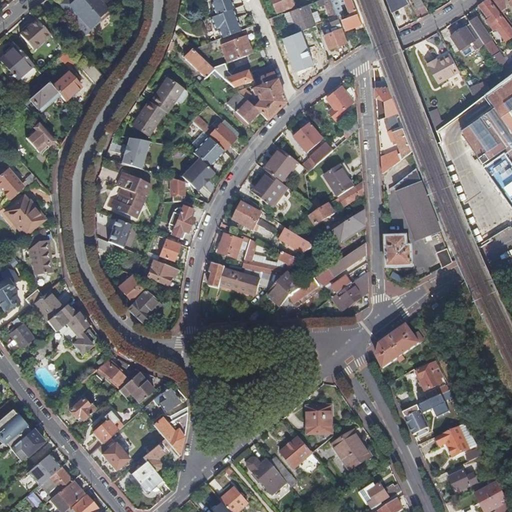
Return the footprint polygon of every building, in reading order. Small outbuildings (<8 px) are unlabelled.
[(67,0),(61,6),(85,34),(90,30),(91,31),(99,24),(101,26),(113,15),(98,0),(67,0)] [(232,10),(233,10),(229,0),(212,0),(213,3),(212,3),(217,16),(232,10)] [(272,0),(278,13),(296,6),(293,0),(272,0)] [(323,0),(318,2),(320,7),(325,5),(327,10),(328,10),(332,19),(339,17),(337,13),(332,0),(323,0)] [(332,0),(337,13),(341,11),(337,2),(343,0),(345,0),(350,12),(357,10),(353,0),(332,0)] [(387,0),(394,17),(400,15),(395,3),(393,3),(391,0),(387,0)] [(421,0),(413,0),(418,10),(425,6),(421,0)] [(506,5),(501,0),(492,0),(500,10),(506,5)] [(511,30),(489,1),(480,8),(489,20),(487,22),(496,33),(497,31),(507,43),(511,39),(511,30)] [(309,6),(291,12),(299,34),(317,27),(316,25),(309,6)] [(217,16),(211,18),(216,32),(219,31),(223,39),(240,32),(232,10),(217,16)] [(343,21),(347,31),(363,25),(357,10),(350,12),(352,18),(343,21)] [(331,51),(349,44),(339,17),(332,19),(335,26),(336,26),(339,31),(325,36),(331,51)] [(508,81),(511,77),(511,65),(509,67),(501,55),(492,42),(478,20),(471,24),(472,26),(481,40),(508,81)] [(52,36),(39,21),(22,37),(35,52),(52,36)] [(461,53),(481,40),(472,26),(452,39),(461,53)] [(299,34),(297,34),(301,45),(311,42),(311,41),(320,37),(317,27),(299,34)] [(221,47),(227,64),(252,54),(246,37),(221,47)] [(193,51),(200,57),(212,53),(209,44),(192,51),(193,51)] [(34,67),(17,48),(1,62),(19,82),(34,67)] [(322,67),(329,61),(325,49),(317,52),(322,67)] [(185,59),(206,79),(212,73),(214,71),(212,69),(200,57),(193,51),(185,59)] [(76,65),(67,55),(61,60),(70,70),(76,65)] [(305,55),(290,62),(298,77),(313,69),(305,55)] [(439,86),(461,74),(457,66),(452,57),(438,64),(437,62),(428,66),(439,86)] [(90,61),(81,69),(86,74),(97,86),(102,79),(104,77),(90,61)] [(263,86),(254,89),(259,102),(253,108),(259,114),(266,122),(285,103),(270,66),(258,71),(257,71),(263,86)] [(247,72),(224,80),(233,89),(238,87),(239,90),(252,85),(247,72)] [(62,97),(67,103),(82,88),(70,74),(54,89),(62,97)] [(497,109),(511,130),(511,77),(508,81),(488,95),(497,109)] [(167,80),(151,104),(164,114),(166,115),(183,91),(167,80)] [(50,84),(31,101),(40,111),(50,102),(53,105),(62,97),(54,89),(50,84)] [(471,91),(477,104),(485,98),(479,87),(471,91)] [(239,94),(246,102),(251,96),(244,90),(237,93),(239,94)] [(341,91),(328,102),(335,110),(330,115),(337,123),(344,118),(342,115),(355,104),(352,100),(355,98),(351,90),(345,95),(341,91)] [(239,94),(228,106),(235,113),(248,125),(259,114),(253,108),(246,102),(239,94)] [(149,137),(164,114),(151,104),(149,103),(133,127),(149,137)] [(414,154),(397,110),(397,111),(399,117),(400,120),(414,154)] [(393,113),(388,113),(389,120),(399,117),(397,111),(393,113)] [(235,113),(233,115),(246,127),(248,125),(235,113)] [(192,124),(199,130),(204,126),(197,119),(192,124)] [(359,132),(358,119),(343,132),(350,140),(359,132)] [(399,154),(382,161),(383,178),(393,170),(404,161),(414,154),(400,120),(389,123),(387,124),(393,144),(396,143),(402,156),(400,157),(399,154)] [(236,140),(239,136),(224,122),(220,126),(236,140)] [(40,154),(55,141),(42,126),(27,140),(40,154)] [(209,134),(207,137),(209,139),(224,153),(236,140),(220,126),(211,136),(209,134)] [(322,145),(324,144),(323,142),(311,127),(296,140),(302,148),(302,149),(306,153),(313,147),(315,149),(321,144),(322,145)] [(193,145),(198,150),(209,139),(207,137),(203,134),(193,145)] [(124,156),(122,165),(141,170),(149,144),(141,142),(129,139),(127,148),(126,148),(124,156)] [(209,170),(224,153),(209,139),(198,150),(193,155),(199,160),(209,170)] [(311,175),(335,154),(328,147),(304,168),(311,175)] [(300,165),(282,152),(266,173),(269,176),(283,187),(300,165)] [(209,170),(199,160),(182,178),(189,185),(197,193),(203,187),(209,181),(209,180),(214,174),(209,170)] [(340,200),(356,190),(342,168),(326,179),(340,200)] [(417,171),(396,188),(418,243),(427,239),(432,254),(446,249),(440,234),(441,233),(417,171)] [(24,189),(9,172),(0,179),(0,188),(10,201),(24,189)] [(144,202),(151,185),(124,174),(118,187),(122,190),(121,193),(144,202)] [(273,211),(289,191),(283,187),(269,176),(254,196),(273,211)] [(172,180),(173,196),(182,195),(182,193),(184,193),(184,183),(172,180)] [(189,185),(194,195),(197,193),(189,185)] [(364,198),(364,186),(340,202),(346,210),(364,198)] [(21,193),(0,211),(0,213),(11,227),(15,224),(25,236),(35,228),(36,229),(46,221),(32,204),(30,205),(21,193)] [(137,220),(144,202),(121,193),(119,198),(121,199),(119,203),(113,200),(109,209),(137,220)] [(195,200),(193,207),(206,212),(209,205),(195,200)] [(263,216),(243,207),(234,224),(242,228),(240,232),(242,233),(245,229),(253,234),(257,227),(266,232),(265,233),(273,238),(276,233),(259,223),(263,216)] [(330,207),(315,216),(311,219),(313,222),(317,229),(336,217),(330,207)] [(183,208),(180,216),(173,214),(169,225),(175,228),(172,236),(183,240),(185,234),(187,235),(193,219),(190,218),(193,212),(183,208)] [(97,213),(97,226),(107,229),(111,219),(97,213)] [(366,226),(365,215),(336,234),(342,242),(366,226)] [(111,219),(107,229),(135,239),(139,229),(111,219)] [(45,229),(25,245),(30,252),(31,259),(34,259),(36,276),(45,274),(45,276),(49,275),(48,274),(53,273),(49,243),(46,243),(45,229)] [(291,235),(287,232),(281,242),(304,257),(315,249),(308,245),(291,235)] [(167,240),(155,236),(148,254),(160,258),(167,240)] [(353,247),(347,250),(348,253),(367,246),(363,236),(350,240),(353,247)] [(308,245),(315,249),(323,243),(319,237),(308,245)] [(243,245),(244,244),(225,238),(219,256),(237,262),(241,252),(246,254),(248,246),(243,245)] [(98,239),(99,250),(111,255),(115,246),(98,239)] [(181,246),(167,240),(160,258),(174,263),(181,246)] [(387,240),(388,271),(413,270),(412,250),(408,250),(407,240),(387,240)] [(294,260),(282,254),(277,265),(285,268),(284,271),(265,267),(263,270),(255,268),(255,265),(250,264),(256,245),(251,243),(243,270),(245,271),(284,280),(287,276),(299,263),(294,260)] [(368,258),(367,247),(343,263),(330,273),(335,281),(368,258)] [(444,270),(453,265),(447,252),(438,256),(444,270)] [(19,266),(15,260),(10,264),(14,269),(19,266)] [(172,269),(154,261),(147,279),(167,287),(171,278),(168,277),(172,269)] [(221,289),(225,273),(225,270),(214,267),(212,275),(214,276),(210,289),(213,290),(211,297),(218,299),(221,289)] [(0,303),(5,312),(19,304),(14,296),(16,294),(15,292),(17,291),(17,289),(15,287),(21,283),(14,271),(9,271),(2,275),(6,282),(0,286),(0,303)] [(272,292),(284,280),(245,271),(243,277),(225,273),(221,289),(236,292),(236,290),(257,295),(258,289),(272,292)] [(301,289),(287,276),(284,280),(272,292),(268,297),(282,310),(291,300),(301,289)] [(369,295),(368,276),(353,287),(338,298),(341,303),(337,307),(342,314),(369,295)] [(132,277),(119,288),(130,302),(144,291),(132,277)] [(353,287),(348,280),(333,290),(338,298),(353,287)] [(315,283),(291,300),(298,310),(306,304),(304,301),(320,289),(317,284),(315,283)] [(338,298),(333,290),(330,292),(320,299),(325,306),(332,301),(338,298)] [(27,301),(32,307),(34,306),(44,298),(39,291),(27,301)] [(160,307),(145,292),(128,310),(144,325),(160,307)] [(44,298),(34,306),(49,323),(63,310),(49,294),(44,298)] [(338,298),(332,301),(336,307),(337,307),(341,303),(338,298)] [(49,323),(56,333),(67,324),(77,338),(75,340),(77,342),(72,346),(81,358),(93,348),(90,345),(95,340),(89,332),(84,335),(82,334),(91,326),(81,312),(77,315),(69,306),(63,310),(49,323)] [(31,343),(35,339),(34,338),(30,333),(23,325),(19,328),(17,326),(12,330),(14,332),(10,335),(22,350),(26,347),(29,350),(34,346),(31,343)] [(377,358),(383,372),(398,362),(399,364),(405,361),(403,358),(424,343),(418,335),(414,338),(407,328),(398,335),(381,347),(377,358)] [(13,359),(17,366),(28,357),(24,353),(19,354),(13,359)] [(437,373),(440,372),(435,361),(430,364),(431,367),(419,373),(422,381),(420,382),(425,394),(443,386),(437,373)] [(108,363),(100,370),(118,385),(117,387),(121,390),(131,382),(120,374),(112,367),(108,363)] [(114,365),(112,367),(120,374),(122,372),(114,365)] [(121,390),(119,392),(125,398),(131,393),(140,404),(154,392),(138,375),(131,382),(121,390)] [(442,397),(450,393),(448,387),(426,398),(428,403),(442,397)] [(174,394),(171,390),(162,395),(165,400),(160,405),(166,414),(181,405),(179,401),(181,399),(177,392),(174,394)] [(412,434),(414,438),(422,434),(423,437),(428,435),(427,432),(428,431),(422,418),(446,407),(442,397),(428,403),(403,415),(412,434)] [(79,417),(84,423),(95,413),(83,401),(70,412),(77,419),(79,417)] [(320,412),(309,413),(309,435),(321,435),(321,432),(333,431),(333,408),(320,409),(320,412)] [(188,415),(188,409),(171,418),(173,422),(188,415)] [(13,450),(32,433),(14,412),(0,422),(0,436),(12,451),(13,450)] [(105,445),(111,439),(125,427),(111,412),(105,417),(108,421),(94,434),(105,445)] [(127,426),(137,416),(133,413),(123,422),(127,426)] [(459,429),(466,426),(460,414),(445,420),(451,433),(459,429)] [(172,447),(180,458),(185,436),(188,415),(173,422),(168,425),(163,419),(154,426),(157,430),(166,440),(172,447)] [(42,430),(40,427),(32,433),(13,450),(16,454),(21,449),(29,457),(45,443),(37,435),(42,430)] [(451,433),(436,440),(440,449),(447,446),(453,460),(469,452),(459,429),(451,433)] [(154,433),(163,443),(166,440),(157,430),(154,433)] [(335,446),(352,472),(373,458),(355,432),(335,446)] [(105,445),(99,450),(117,473),(130,462),(111,439),(105,445)] [(314,455),(300,439),(283,454),(296,470),(314,455)] [(158,447),(143,459),(147,463),(155,473),(160,469),(160,465),(157,461),(165,455),(158,447)] [(166,452),(179,467),(180,458),(172,447),(166,452)] [(476,462),(483,458),(479,451),(473,455),(476,462)] [(62,469),(50,455),(39,465),(44,472),(47,470),(53,477),(62,470),(62,469)] [(467,457),(470,464),(476,462),(473,455),(467,457)] [(271,463),(267,458),(261,463),(258,460),(254,459),(249,464),(249,467),(275,496),(288,484),(284,478),(271,463)] [(277,458),(271,463),(284,478),(290,472),(277,458)] [(159,490),(165,484),(155,473),(147,463),(132,476),(147,495),(156,487),(159,490)] [(73,483),(62,469),(62,470),(53,477),(50,479),(57,488),(59,490),(53,495),(55,498),(73,483)] [(47,470),(44,472),(50,479),(53,477),(47,470)] [(490,486),(497,483),(490,471),(484,474),(490,486)] [(50,479),(44,472),(35,480),(41,487),(49,481),(50,479)] [(456,495),(478,485),(474,477),(468,480),(464,473),(449,480),(456,495)] [(57,488),(50,479),(49,481),(55,489),(57,488)] [(84,496),(73,483),(55,498),(51,501),(60,511),(65,511),(72,507),(84,496)] [(374,511),(384,505),(383,504),(391,498),(388,493),(382,484),(376,489),(374,486),(361,495),(369,507),(370,506),(374,511)] [(403,492),(399,485),(388,493),(391,498),(392,500),(403,492)] [(511,511),(498,485),(476,497),(483,511),(511,511)] [(236,489),(222,502),(230,511),(240,511),(249,505),(236,489)] [(74,509),(72,507),(65,511),(97,511),(98,511),(88,498),(74,509)] [(398,502),(382,511),(401,511),(404,510),(398,502)]
